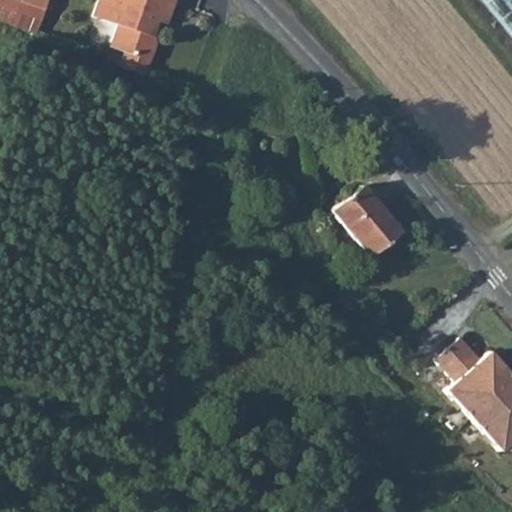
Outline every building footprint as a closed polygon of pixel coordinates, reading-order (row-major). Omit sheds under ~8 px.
[(0,0),(0,20),(10,24),(17,0),(0,0)] [(20,0),(17,0),(10,24),(34,32),(42,8),(20,0)] [(97,0),(92,16),(115,24),(108,46),(123,51),(118,66),(142,74),(153,42),(150,36),(146,35),(149,24),(144,23),(146,17),(155,20),(164,23),(171,0),(97,0)] [(511,0),(488,0),(511,29),(511,0)] [(146,35),(150,36),(155,20),(146,17),(144,23),(149,24),(146,35)] [(211,139),(205,158),(218,161),(225,144),(211,139)] [(397,230),(359,184),(329,209),(350,234),(367,255),(397,230)] [(367,255),(350,234),(345,238),(363,259),(367,255)] [(456,336),(432,358),(451,380),(442,388),(496,449),(506,441),(511,447),(511,379),(485,349),(476,358),(456,336)]
